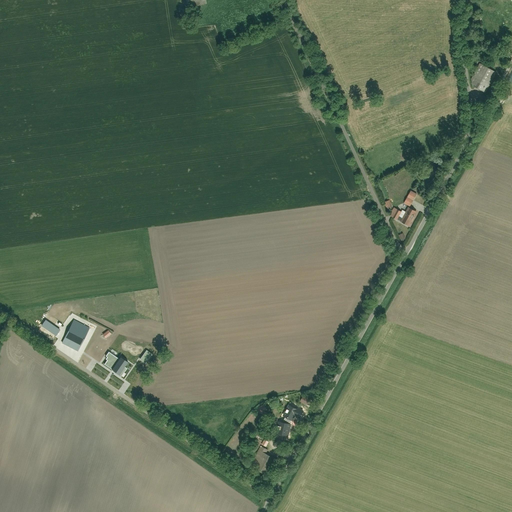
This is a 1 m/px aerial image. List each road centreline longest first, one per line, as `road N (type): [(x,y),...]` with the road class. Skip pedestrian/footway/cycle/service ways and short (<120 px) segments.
road 1 (residential): [(0,312),(271,498)]
road 2 (unclassified): [(407,254),(282,0)]
road 3 (residential): [(271,498),(407,254)]
road 4 (residential): [(407,254),(471,133),(465,0)]
